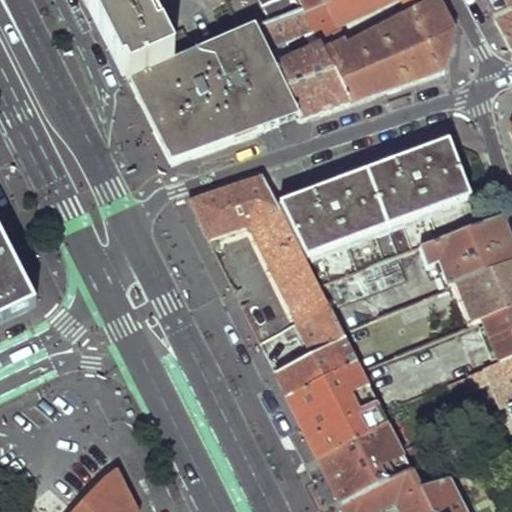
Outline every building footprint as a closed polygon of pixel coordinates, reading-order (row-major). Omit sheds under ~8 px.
[(87,0),(130,86),(134,84),(196,53),(184,28),(156,42),(135,0),(87,0)] [(262,0),(274,22),(302,12),(295,0),(262,0)] [(332,3),(331,0),(295,0),(302,12),(306,16),(332,3)] [(398,90),(445,74),(455,34),(436,0),(338,0),(332,3),(306,16),(313,29),(321,46),(352,105),(398,90)] [(511,0),(483,0),(492,16),(496,23),(511,15),(511,0)] [(259,30),(267,49),(313,29),(306,16),(302,12),(274,22),(259,30)] [(511,15),(496,23),(511,51),(511,15)] [(286,124),(299,119),(276,69),(267,49),(259,30),(196,53),(134,84),(173,162),(286,124)] [(299,119),(301,123),(326,114),(352,105),(321,46),(276,69),(299,119)] [(277,215),(318,294),(398,261),(420,253),(480,228),(444,148),(430,153),(350,181),(274,207),(277,215)] [(260,176),(190,203),(209,242),(248,227),(277,215),(274,207),(260,176)] [(318,294),(277,215),(248,227),(297,324),(326,309),(318,294)] [(447,292),(511,263),(511,247),(509,242),(501,221),(480,228),(420,253),(428,272),(439,269),(447,292)] [(0,326),(34,310),(4,249),(0,241),(0,326)] [(326,309),(330,317),(408,285),(398,261),(318,294),(326,309)] [(481,325),(511,312),(511,263),(447,292),(341,339),(355,365),(360,375),(481,325)] [(330,317),(326,309),(297,324),(313,356),(277,376),(289,399),(355,365),(341,339),(330,317)] [(511,312),(481,325),(499,366),(511,361),(511,312)] [(507,409),(511,407),(511,361),(499,366),(447,387),(452,396),(469,390),(471,393),(483,388),(488,384),(500,412),(507,409)] [(360,375),(355,365),(289,399),(321,464),(388,429),(379,413),(360,375)] [(400,451),(388,429),(321,464),(343,508),(387,485),(380,470),(403,457),(400,451)] [(138,511),(118,472),(78,511),(138,511)] [(387,485),(343,508),(345,511),(384,511),(396,506),(399,511),(430,511),(421,493),(411,473),(387,485)] [(464,511),(449,483),(421,493),(430,511),(464,511)]
